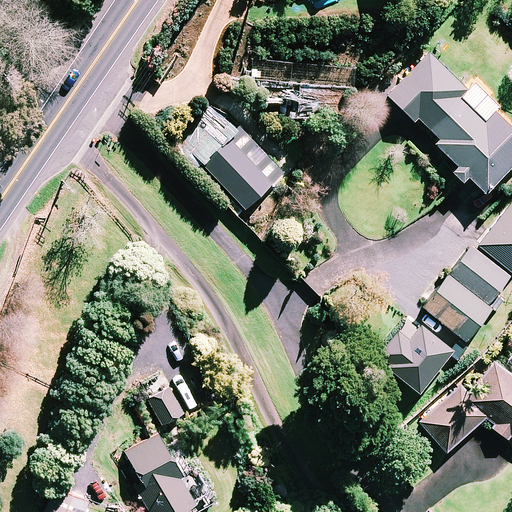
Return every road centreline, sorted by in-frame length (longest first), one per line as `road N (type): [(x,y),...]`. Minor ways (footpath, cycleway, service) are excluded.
road 1 (residential): [(397,511),(348,450),(225,229),(84,76)]
road 2 (residential): [(60,116),(228,321),(288,453),(330,511)]
